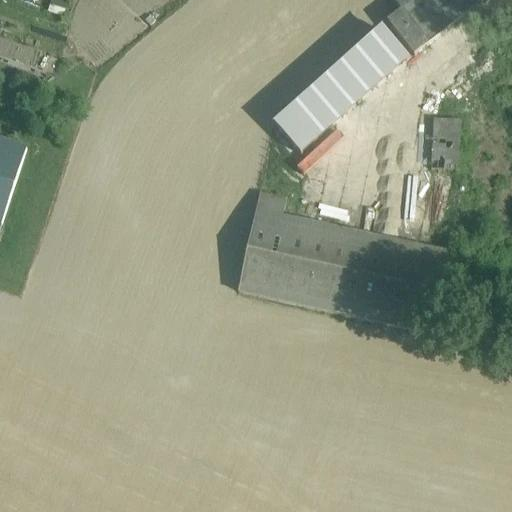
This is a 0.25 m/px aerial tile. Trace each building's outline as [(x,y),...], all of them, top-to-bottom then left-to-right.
[(392,0),(402,12),(387,24),(414,58),(486,0),(392,0)] [(48,15),(67,20),(71,7),(52,2),(48,15)] [(274,127),(301,156),(407,61),(381,31),(274,127)] [(462,172),(464,117),(437,116),(434,171),(462,172)] [(0,230),(27,150),(0,141),(0,230)] [(282,219),(286,201),(259,196),(238,295),(434,338),(451,255),(327,230),(282,219)]
